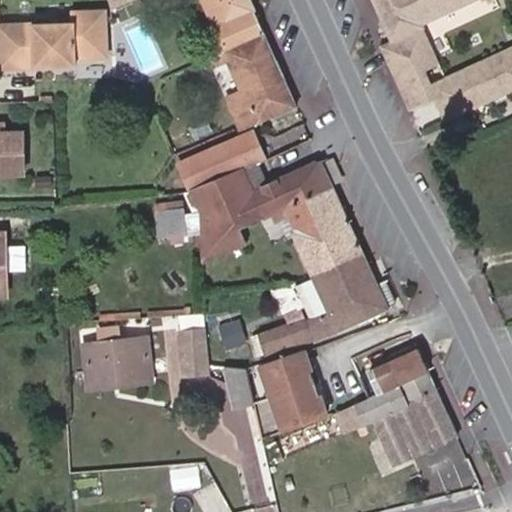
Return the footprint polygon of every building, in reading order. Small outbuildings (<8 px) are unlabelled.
[(265,36),(249,0),(202,0),(222,43),(209,48),(212,57),(223,52),(265,36)] [(421,23),(470,0),(373,0),(392,40),(380,46),(409,110),(434,98),(444,120),(511,90),(511,45),(430,84),(424,70),(438,63),(423,27),(421,23)] [(503,0),(474,0),(449,11),(456,25),(505,3),(503,0)] [(107,56),(104,11),(73,12),(73,21),(0,23),(0,67),(75,65),(75,58),(107,56)] [(296,107),(265,36),(223,52),(212,57),(216,64),(229,59),(243,90),(227,97),(239,125),(255,118),(257,124),(296,107)] [(207,57),(204,51),(196,54),(199,60),(207,57)] [(241,130),(257,124),(255,118),(239,125),(241,130)] [(24,173),(22,131),(2,132),(1,123),(0,123),(0,171),(3,171),(3,174),(24,173)] [(265,160),(252,131),(231,140),(224,143),(236,172),(256,164),(265,160)] [(236,172),(224,143),(179,162),(192,191),(236,172)] [(240,228),(263,218),(264,220),(274,215),(274,214),(333,189),(320,160),(266,186),(256,164),(236,172),(192,191),(190,192),(199,212),(200,213),(200,232),(202,260),(202,261),(246,242),(240,228)] [(51,186),(50,176),(36,177),(36,186),(51,186)] [(364,255),(333,189),(274,214),(274,215),(278,223),(292,216),(298,230),(293,233),(313,277),(364,255)] [(200,232),(200,213),(199,212),(184,214),(182,201),(155,204),(159,237),(171,235),(186,234),(191,233),(200,232)] [(192,240),(191,233),(186,234),(171,235),(172,243),(192,240)] [(364,255),(313,277),(329,312),(332,310),(332,311),(341,307),(338,300),(377,283),(364,255)] [(288,322),(258,333),(265,356),(336,331),(388,308),(387,305),(395,302),(385,279),(377,283),(338,300),(341,307),(332,311),(332,310),(329,312),(305,318),(304,317),(288,323),(288,322)] [(230,345),(247,341),(241,317),(224,322),(230,345)] [(121,340),(119,324),(82,329),(84,345),(121,340)] [(209,364),(206,330),(179,332),(183,374),(210,372),(209,364)] [(151,381),(146,338),(121,340),(84,345),(89,383),(118,380),(118,385),(151,381)] [(304,348),(260,363),(281,430),(324,413),(321,403),(318,395),(323,394),(314,363),(309,364),(307,357),(304,348)] [(334,408),(345,433),(364,424),(374,419),(438,390),(419,349),(374,367),(383,389),(376,391),(334,408)] [(236,404),(254,400),(246,368),(227,366),(236,404)] [(383,389),(374,367),(368,370),(376,391),(383,389)] [(89,388),(118,385),(118,380),(89,383),(89,388)] [(394,463),(457,433),(438,390),(374,419),(384,442),(394,463)] [(384,442),(374,419),(364,424),(374,447),(380,444),(384,442)] [(135,511),(134,501),(95,506),(95,511),(135,511)]
